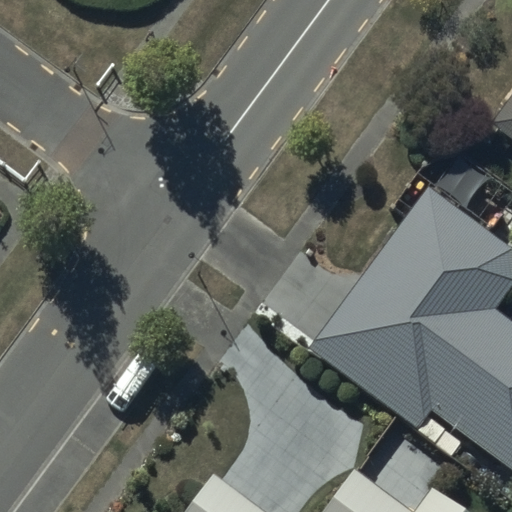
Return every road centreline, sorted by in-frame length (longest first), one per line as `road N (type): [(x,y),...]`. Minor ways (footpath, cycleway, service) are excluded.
road 1 (residential): [(0,443),(172,207)]
road 2 (residential): [(172,207),(327,0)]
road 3 (residential): [(172,207),(0,78)]
